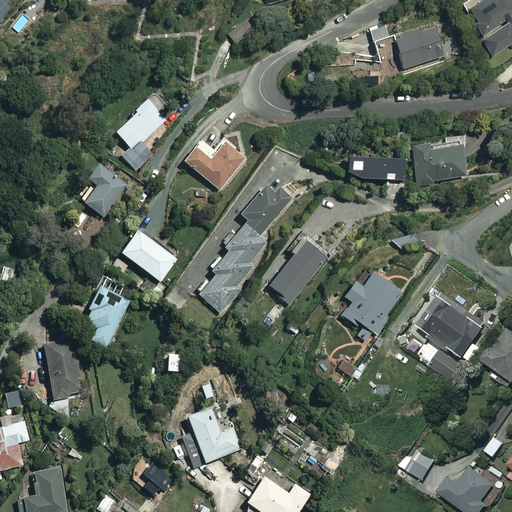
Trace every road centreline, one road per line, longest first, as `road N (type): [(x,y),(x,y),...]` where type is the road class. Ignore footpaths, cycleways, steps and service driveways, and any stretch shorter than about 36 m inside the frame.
road 1 (residential): [(511,95),(295,111),(268,102),(259,83),(270,65),(389,0)]
road 2 (residential): [(511,285),(461,244),(511,202)]
